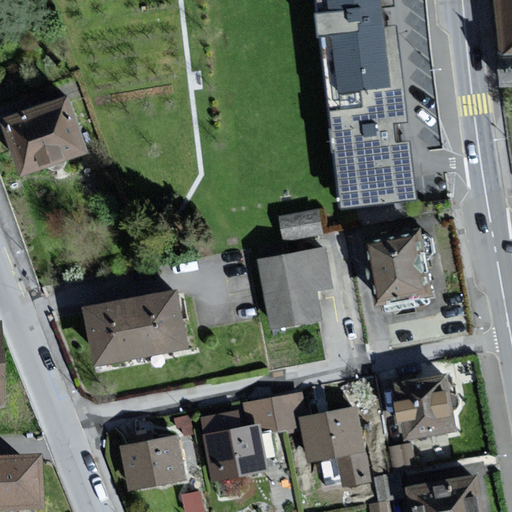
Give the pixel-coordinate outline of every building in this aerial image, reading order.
[(332,0),(337,36),(321,38),(332,125),(345,124),(348,151),(339,152),(345,205),(430,195),(423,139),(408,141),(406,119),(423,117),(411,24),(401,26),(398,3),(408,2),(407,0),(332,0)] [(511,0),(493,0),(498,55),(511,55),(511,0)] [(511,55),(498,55),(501,87),(511,87),(511,55)] [(75,93),(9,116),(29,171),(95,148),(75,93)] [(321,209),(285,216),(289,237),(325,231),(321,209)] [(427,231),(385,240),(396,293),(438,285),(427,231)] [(332,285),(325,248),(267,260),(279,324),(325,315),(320,288),(332,285)] [(189,287),(98,303),(108,358),(199,342),(189,287)] [(457,372),(405,381),(414,437),(467,429),(457,372)] [(312,415),(309,393),(278,398),(283,428),(306,425),(312,461),(343,456),(348,487),(374,483),(361,406),(312,415)] [(265,432),(283,428),(278,398),(247,403),(249,410),(208,417),(219,479),(271,470),(265,432)] [(391,440),(405,437),(400,418),(386,422),(391,440)] [(183,434),(126,445),(135,491),(192,479),(183,434)] [(394,467),(416,464),(413,439),(391,441),(394,467)] [(0,511),(47,510),(44,454),(0,456),(0,511)] [(493,511),(486,473),(417,486),(422,511),(493,511)]
